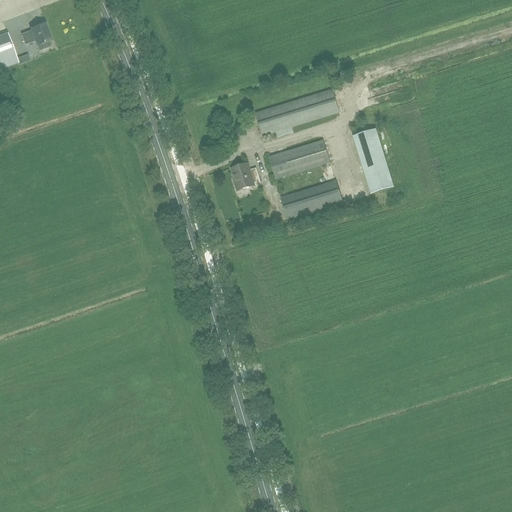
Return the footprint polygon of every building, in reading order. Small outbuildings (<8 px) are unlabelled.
[(31,31),(21,35),(25,45),(35,41),(39,52),(52,47),(50,42),(52,41),(45,24),(31,30),(31,31)] [(7,35),(0,37),(0,69),(18,63),(16,59),(7,35)] [(291,127),(339,112),(332,90),(255,114),(262,136),(275,132),(291,127)] [(293,133),(291,127),(275,132),(277,138),(293,133)] [(375,129),(353,136),(371,194),(393,187),(375,129)] [(275,179),(329,163),(323,141),(269,157),(275,179)] [(247,164),(231,169),(234,179),(233,179),(237,191),(253,186),(254,188),(261,185),(257,171),(251,173),(249,172),(247,164)] [(287,220),(342,203),(336,182),(281,199),(287,220)]
